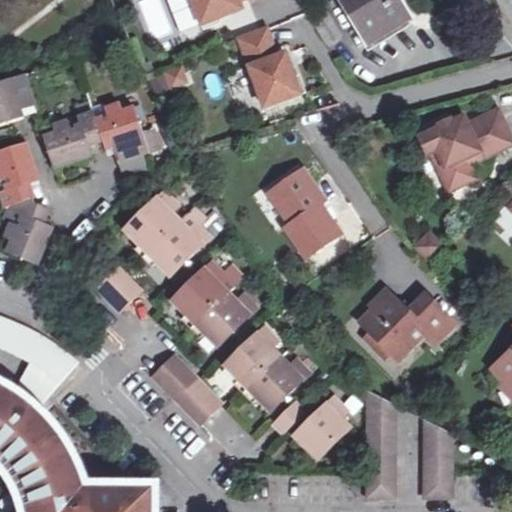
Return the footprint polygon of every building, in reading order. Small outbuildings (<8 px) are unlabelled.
[(183,0),(196,32),(226,20),(222,9),(235,4),(244,0),(183,0)] [(398,0),(345,0),(373,45),(412,21),(398,0)] [(222,9),(226,20),(239,15),(235,4),(222,9)] [(327,9),(313,18),(330,46),(344,37),(327,9)] [(268,32),(235,44),(260,111),(302,96),(292,69),(283,72),(278,60),(268,32)] [(283,72),(292,69),(288,56),(278,60),(283,72)] [(180,87),(174,72),(159,77),(165,92),(180,87)] [(29,74),(0,82),(0,126),(12,123),(26,117),(24,110),(36,106),(38,105),(29,74)] [(122,160),(153,151),(168,146),(161,124),(147,129),(140,108),(125,112),(123,105),(108,109),(111,117),(100,120),(107,142),(110,149),(112,154),(119,152),(122,160)] [(442,172),(452,192),(478,180),(471,167),(511,147),(511,136),(500,112),(470,126),(467,119),(454,125),(453,122),(443,127),(444,130),(423,139),(431,156),(434,154),(440,152),(448,169),(442,172)] [(99,119),(98,113),(82,119),(84,125),(74,128),(71,122),(57,126),(59,133),(47,136),(56,167),(87,156),(95,153),(92,146),(107,142),(100,120),(99,119)] [(16,133),(13,126),(4,129),(7,136),(16,133)] [(29,144),(20,146),(0,153),(0,155),(4,168),(0,169),(0,180),(1,184),(9,182),(12,191),(4,193),(11,207),(17,205),(37,198),(35,190),(43,187),(29,144)] [(440,152),(434,154),(442,172),(448,169),(440,152)] [(305,171),(271,195),(292,227),(287,231),(307,260),(341,237),(322,207),(315,197),(320,194),(305,171)] [(167,194),(128,232),(149,255),(181,225),(171,215),(178,207),(167,194)] [(315,197),(322,207),(327,204),(320,194),(315,197)] [(37,198),(17,205),(20,214),(26,216),(22,226),(15,223),(9,236),(16,240),(10,254),(26,259),(41,264),(55,228),(46,224),(49,216),(51,209),(39,204),(37,198)] [(181,225),(149,255),(171,277),(209,239),(197,226),(204,219),(196,210),(181,225)] [(435,233),(418,250),(431,263),(448,247),(435,233)] [(213,264),(175,301),(196,324),(228,294),(219,284),(225,277),(213,264)] [(119,313),(142,292),(120,269),(98,290),(101,294),(119,313)] [(228,294),(196,324),(219,347),(258,311),(245,297),(238,304),(228,294)] [(390,297),(361,325),(371,336),(390,354),(397,362),(426,334),(437,346),(456,327),(428,298),(409,316),(390,297)] [(0,317),(0,347),(11,352),(30,362),(17,386),(30,395),(40,403),(61,381),(78,361),(44,337),(0,317)] [(266,329),(228,366),(250,389),(282,358),(273,349),(279,343),(266,329)] [(390,354),(371,336),(366,341),(385,360),(390,354)] [(201,425),(222,404),(181,361),(175,356),(154,378),(201,425)] [(511,356),(496,372),(511,387),(511,386),(511,356)] [(282,358),(250,389),(272,411),(310,375),(299,363),(292,369),(282,358)] [(0,461),(2,464),(8,471),(15,466),(22,477),(29,488),(22,493),(26,501),(28,511),(156,511),(156,491),(126,491),(121,475),(86,487),(79,470),(62,440),(30,406),(0,388),(0,461)] [(369,497),(396,497),(397,407),(370,393),(369,473),(369,497)] [(334,400),(297,436),(319,460),(351,429),(342,420),(347,413),(334,400)] [(273,424),(284,435),(306,413),(296,403),(273,424)] [(452,436),(425,422),(425,435),(425,497),(451,498),(452,436)] [(15,466),(8,471),(15,481),(22,477),(15,466)] [(22,477),(15,481),(22,493),(29,488),(22,477)]
